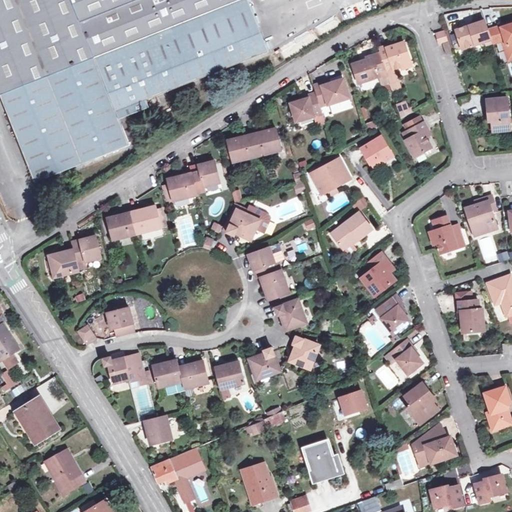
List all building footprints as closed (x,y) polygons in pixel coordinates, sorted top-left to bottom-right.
[(99,58),(74,0),(0,0),(0,91),(36,183),(131,145),(120,119),(112,97),(106,81),(100,62),(99,58)] [(271,54),(250,0),(73,0),(120,119),(271,54)] [(469,27),(468,24),(455,28),(462,47),(491,39),(487,28),(484,19),(474,22),(475,25),(469,27)] [(504,38),(510,58),(511,57),(511,22),(501,26),(500,24),(487,28),(491,39),(492,42),(501,39),(504,38)] [(434,33),(437,41),(446,39),(444,31),(434,33)] [(507,59),(510,58),(504,38),(501,39),(507,59)] [(444,52),(450,50),(447,40),(441,42),(444,52)] [(380,52),(389,81),(391,88),(400,85),(398,78),(399,78),(395,67),(411,62),(404,41),(387,46),(387,44),(378,47),(380,52)] [(389,81),(380,52),(373,54),(374,57),(367,59),(353,63),(358,82),(379,75),(381,84),(389,81)] [(323,86),(322,83),(313,85),(316,93),(320,107),(328,104),(328,106),(350,99),(344,80),(330,84),(323,86)] [(309,99),(302,101),(292,104),(297,122),(323,114),(320,107),(316,93),(308,96),(309,99)] [(508,98),(480,101),(481,114),(485,114),(486,132),(510,131),(508,98)] [(422,130),(427,127),(423,121),(421,122),(418,117),(404,124),(407,130),(411,136),(407,139),(405,140),(415,157),(432,147),(426,137),(422,130)] [(431,134),(427,127),(422,130),(426,137),(431,134)] [(233,163),(257,157),(281,151),(276,129),(252,135),(228,141),(233,163)] [(407,130),(403,132),(407,139),(411,136),(407,130)] [(382,135),(361,148),(370,164),(380,158),(387,160),(394,156),(382,135)] [(325,192),(335,187),(337,186),(336,185),(350,177),(341,158),(311,173),(322,194),(325,192)] [(198,195),(196,189),(220,183),(215,161),(191,166),(193,173),(169,179),(170,183),(174,200),(174,201),(198,195)] [(168,201),(174,200),(170,183),(164,184),(168,201)] [(338,192),(335,187),(325,192),(328,196),(338,192)] [(236,203),(243,200),(240,190),(232,192),(236,203)] [(492,196),(479,199),(480,204),(476,205),(465,209),(473,236),(488,231),(486,227),(496,224),(492,211),(496,210),(492,196)] [(359,212),(369,205),(364,197),(354,204),(359,212)] [(222,229),(227,231),(237,209),(245,213),(247,208),(235,203),(222,229)] [(161,228),(161,227),(156,208),(156,206),(108,218),(113,240),(161,228)] [(237,209),(227,231),(227,232),(235,236),(236,234),(251,241),(256,230),(264,233),(270,221),(270,216),(267,213),(250,206),(246,213),(245,213),(237,209)] [(163,207),(156,208),(161,227),(168,225),(163,207)] [(374,229),(360,211),(334,232),(334,236),(342,248),(345,249),(358,239),(360,241),(374,229)] [(452,231),(451,226),(447,215),(437,218),(440,228),(435,230),(430,231),(433,244),(438,243),(441,253),(465,246),(459,229),(452,231)] [(304,222),(308,230),(315,227),(312,219),(304,222)] [(220,234),(223,226),(214,222),(211,229),(220,234)] [(72,242),(74,249),(65,252),(49,256),(55,277),(80,271),(78,264),(102,258),(96,235),(72,242)] [(479,239),(483,259),(494,257),(491,237),(479,239)] [(214,239),(206,238),(204,247),(211,249),(214,239)] [(276,264),(280,263),(287,260),(280,243),(270,247),(276,264)] [(251,263),(254,271),(258,270),(276,264),(270,247),(248,255),(251,263)] [(509,252),(497,254),(498,262),(510,260),(509,252)] [(396,280),(390,273),(387,269),(392,265),(383,254),(368,264),(372,271),(362,279),(375,296),(396,280)] [(276,298),(290,293),(280,263),(276,264),(258,270),(254,271),(257,278),(260,277),(269,301),(276,298)] [(499,279),(487,284),(495,304),(501,302),(506,317),(511,314),(511,277),(500,281),(499,279)] [(290,293),(276,298),(278,303),(297,296),(295,291),(290,293)] [(455,293),(456,301),(457,301),(471,300),(470,291),(455,293)] [(399,307),(402,305),(404,304),(397,296),(377,311),(383,318),(382,319),(394,335),(410,322),(404,313),(399,307)] [(286,331),(289,330),(308,323),(299,299),(275,307),(278,316),(280,315),(286,331)] [(471,300),(457,301),(458,311),(460,311),(462,332),(484,330),(483,308),(478,308),(478,300),(471,300)] [(117,336),(135,331),(133,323),(129,308),(107,314),(111,329),(115,328),(117,336)] [(0,359),(1,358),(7,367),(16,361),(11,353),(18,348),(2,324),(5,322),(0,314),(0,312),(1,312),(0,310),(0,359)] [(79,331),(87,344),(92,341),(96,338),(87,326),(79,331)] [(320,345),(297,336),(294,344),(296,345),(290,361),(311,370),(320,345)] [(407,342),(395,351),(401,358),(396,362),(407,376),(424,364),(407,342)] [(281,371),(275,355),(274,352),(272,348),(264,351),(264,354),(252,358),(249,359),(257,380),(281,371)] [(134,355),(141,380),(142,386),(148,385),(140,353),(134,355)] [(130,383),(141,380),(134,355),(112,361),(110,357),(103,359),(106,366),(109,366),(114,384),(129,380),(130,383)] [(168,386),(183,382),(185,390),(193,387),(209,383),(204,361),(179,367),(177,360),(154,366),(159,388),(168,386)] [(215,367),(221,390),(245,383),(239,361),(215,367)] [(7,385),(2,387),(4,392),(17,387),(10,370),(2,374),(7,385)] [(185,390),(183,382),(168,386),(170,394),(185,390)] [(429,397),(432,394),(424,383),(406,396),(412,404),(408,407),(421,424),(439,410),(433,403),(429,397)] [(195,396),(193,387),(185,390),(187,398),(195,396)] [(511,404),(505,387),(485,393),(491,412),(487,414),(493,431),(511,424),(508,411),(511,404)] [(347,419),(372,410),(364,390),(340,399),(347,419)] [(40,399),(17,413),(28,429),(31,427),(39,440),(58,428),(40,399)] [(267,412),(270,417),(280,412),(278,407),(267,412)] [(285,421),(282,412),(280,412),(270,417),(266,418),(265,419),(268,429),(276,425),(277,427),(283,425),(282,423),(285,421)] [(173,439),(167,416),(145,421),(151,445),(173,439)] [(264,431),(261,422),(252,426),(254,435),(264,431)] [(438,437),(446,432),(440,424),(414,444),(419,459),(425,457),(426,460),(432,463),(439,460),(441,461),(447,459),(448,457),(456,454),(451,438),(449,438),(440,441),(438,437)] [(449,438),(446,432),(438,437),(440,441),(449,438)] [(393,452),(400,474),(403,473),(396,453),(409,449),(407,441),(393,452)] [(304,449),(313,477),(337,470),(333,458),(328,442),(316,446),(314,443),(309,445),(310,448),(304,449)] [(196,448),(170,458),(178,478),(176,479),(177,481),(186,477),(185,475),(204,467),(196,448)] [(47,463),(64,493),(84,482),(67,451),(47,463)] [(337,456),(333,458),(337,470),(313,477),(315,482),(342,473),(337,456)] [(421,466),(432,463),(426,460),(425,457),(419,459),(421,466)] [(170,458),(151,466),(158,482),(166,479),(167,482),(176,479),(178,478),(170,458)] [(243,471),(248,484),(251,483),(258,503),(278,496),(271,476),(269,477),(264,464),(243,471)] [(470,476),(473,501),(506,496),(502,472),(470,476)] [(186,477),(177,481),(182,492),(191,489),(186,477)] [(387,492),(402,486),(400,480),(385,485),(387,492)] [(254,504),(258,503),(251,483),(248,484),(254,504)] [(460,483),(429,491),(435,511),(447,511),(466,507),(460,483)] [(191,489),(182,492),(186,502),(195,498),(191,489)] [(291,501),(294,511),(308,511),(311,511),(306,496),(291,501)] [(361,511),(380,511),(381,511),(378,497),(359,501),(361,511)] [(88,511),(111,511),(105,502),(88,511)]
